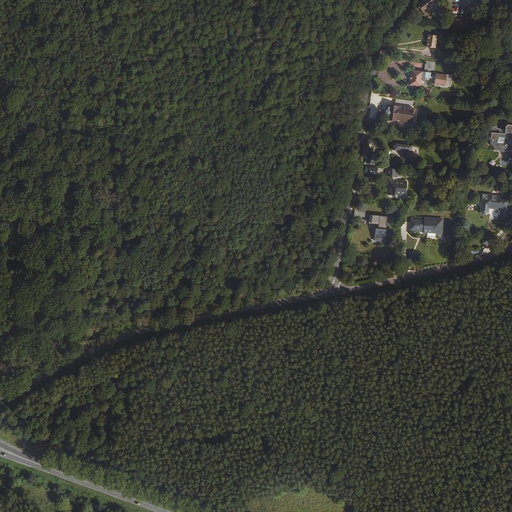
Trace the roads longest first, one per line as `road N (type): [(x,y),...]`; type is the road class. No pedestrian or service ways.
road 1 (unclassified): [(0,396),(116,342),(313,299),(332,285)]
road 2 (residential): [(332,285),(346,251),(374,56),(409,0)]
road 3 (residential): [(511,254),(343,293),(332,285)]
road 4 (primary): [(21,457),(171,511)]
